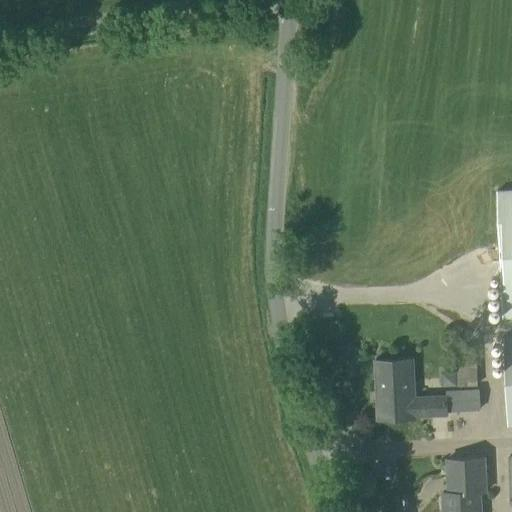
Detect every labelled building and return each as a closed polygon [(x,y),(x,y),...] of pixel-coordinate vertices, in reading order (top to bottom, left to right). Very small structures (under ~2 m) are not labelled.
[(502,319),(511,318),(511,189),(495,190),(502,319)] [(511,340),(503,341),(507,429),(511,428),(511,340)] [(415,419),(415,416),(447,414),(446,410),(478,408),(477,389),(445,391),(446,397),(414,399),(412,359),(375,361),(378,421),(415,419)] [(443,511),(480,511),(480,493),(487,493),(486,455),(445,458),(446,493),(443,493),(443,511)] [(411,511),(411,503),(393,504),(393,511),(411,511)]
